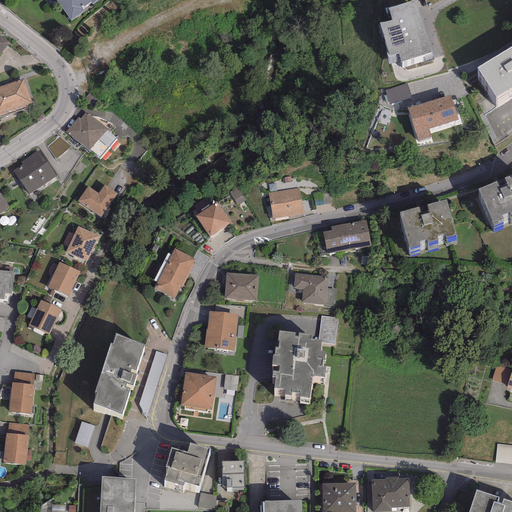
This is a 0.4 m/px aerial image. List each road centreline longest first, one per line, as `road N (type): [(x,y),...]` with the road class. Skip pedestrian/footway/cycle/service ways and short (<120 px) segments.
road 1 (residential): [(511,160),(427,197),(228,250),(183,337),(162,418),(175,439),(511,477)]
road 2 (residential): [(0,160),(58,118),(67,98),(60,67),(0,16)]
road 3 (unknown): [(237,445),(259,335),(269,321),(311,324)]
